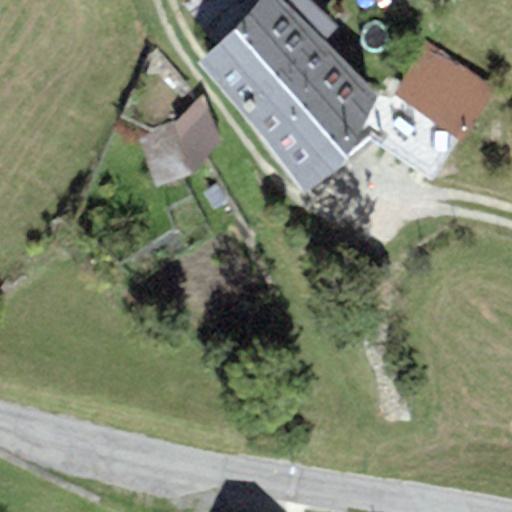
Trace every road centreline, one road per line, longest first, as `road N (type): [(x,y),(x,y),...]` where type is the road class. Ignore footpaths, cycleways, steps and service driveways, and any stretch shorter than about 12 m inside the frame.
road 1 (unclassified): [(0,410),(460,511)]
road 2 (track): [(386,208),(326,195),(278,157),(181,25),(175,0)]
